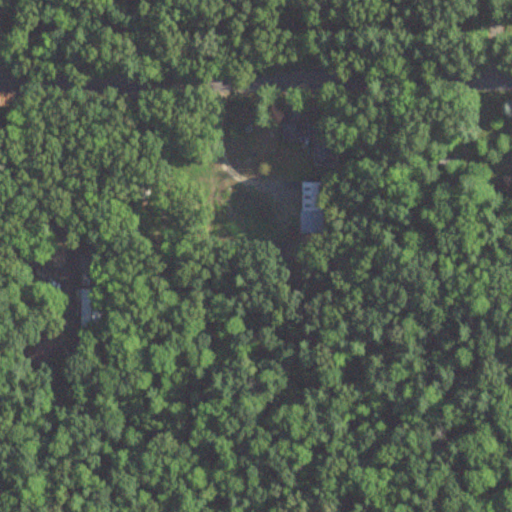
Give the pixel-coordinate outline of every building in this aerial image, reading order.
[(313,163),(336,163),(336,142),(326,142),(326,124),(306,124),(282,124),(283,142),(313,142),(313,163)] [(135,202),(148,202),(148,180),(135,180),(135,202)] [(300,182),(300,233),(322,233),(322,182),(300,182)] [(101,327),(101,289),(79,289),(79,327),(101,327)] [(19,352),(36,368),(59,343),(42,327),(19,352)]
